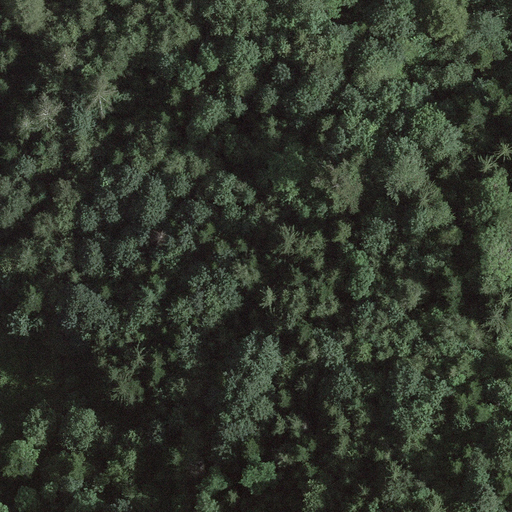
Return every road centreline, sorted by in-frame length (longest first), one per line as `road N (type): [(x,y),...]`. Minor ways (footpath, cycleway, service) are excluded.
road 1 (track): [(0,253),(215,211),(242,215)]
road 2 (track): [(53,0),(0,146)]
